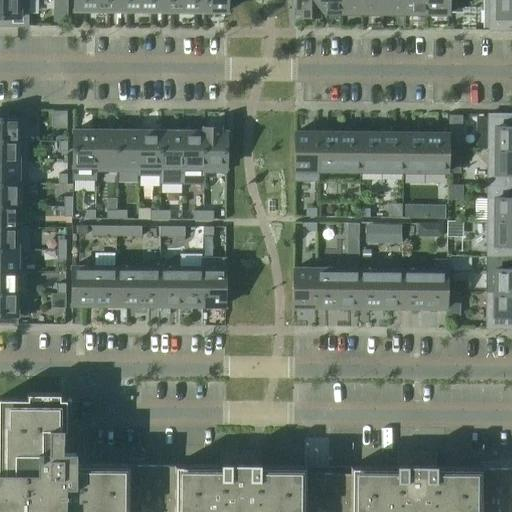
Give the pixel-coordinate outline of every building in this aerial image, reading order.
[(27,0),(0,0),(0,25),(27,26),(27,0)] [(118,0),(73,0),(74,11),(84,11),(84,12),(109,12),(109,11),(118,11),(118,0)] [(118,0),(118,11),(127,11),(127,12),(152,13),(152,11),(161,11),(161,0),(118,0)] [(161,0),(161,11),(170,12),(170,13),(195,13),(195,12),(204,12),(204,0),(161,0)] [(204,0),(204,12),(227,12),(227,0),(204,0)] [(301,13),(301,17),(318,17),(317,0),(295,0),(295,13),(301,13)] [(317,0),(318,17),(318,13),(339,13),(339,0),(317,0)] [(361,13),(361,0),(339,0),(339,13),(361,13)] [(361,0),(361,13),(383,13),(382,0),(361,0)] [(382,0),(383,13),(404,14),(404,0),(382,0)] [(404,0),(404,14),(426,14),(425,0),(404,0)] [(448,14),(448,0),(425,0),(426,14),(448,14)] [(461,0),(450,0),(451,9),(462,9),(461,0)] [(511,0),(488,0),(488,30),(511,30),(511,0)] [(57,12),(56,22),(58,22),(57,25),(65,25),(65,12),(57,12)] [(0,140),(26,141),(26,118),(8,118),(8,110),(0,109),(0,140)] [(511,114),(488,114),(487,150),(511,150),(511,114)] [(203,132),(182,132),(182,172),(181,184),(203,184),(203,172),(204,128),(203,128),(203,132)] [(203,172),(226,172),(226,132),(220,132),(220,128),(204,128),(203,172)] [(74,131),(73,131),(73,171),(73,180),(95,180),(95,171),(95,131),(74,131)] [(95,171),(117,171),(117,131),(95,131),(95,171)] [(117,171),(137,172),(137,175),(138,175),(139,131),(117,131),(117,171)] [(160,175),(160,132),(139,131),(138,175),(160,175)] [(182,132),(160,132),(160,175),(160,183),(181,184),(182,172),(182,132)] [(325,132),(325,133),(316,133),(316,181),(317,181),(317,171),(359,171),(360,133),(351,133),(351,132),(325,132)] [(360,133),(359,171),(403,172),(403,134),(394,133),(394,132),(369,132),(368,133),(360,133)] [(403,172),(447,172),(447,134),(437,134),(437,133),(412,132),(412,134),(403,134),(403,172)] [(294,133),(294,181),(316,181),(316,133),(294,133)] [(457,133),(450,133),(450,148),(465,148),(465,141),(457,133)] [(0,140),(0,162),(26,162),(26,141),(0,140)] [(58,141),(58,151),(67,152),(67,141),(58,141)] [(511,150),(487,150),(487,186),(511,186),(511,150)] [(459,153),(449,153),(449,163),(454,163),(459,158),(459,153)] [(26,162),(0,162),(0,183),(26,184),(26,162)] [(67,174),(58,174),(58,184),(67,184),(67,174)] [(0,206),(22,207),(22,185),(0,184),(0,206)] [(511,186),(487,186),(487,221),(511,221),(511,186)] [(72,197),(64,197),(64,207),(72,207),(72,197)] [(22,227),(22,207),(0,206),(0,227),(28,228),(28,227),(22,227)] [(434,210),(434,218),(444,218),(444,206),(439,206),(434,210)] [(72,207),(64,207),(63,217),(72,217),(72,207)] [(316,208),(306,208),(306,217),(316,217),(316,208)] [(359,209),(359,217),(369,218),(369,209),(359,209)] [(95,219),(95,210),(85,210),(85,219),(95,219)] [(116,210),(106,210),(106,219),(116,219),(116,210)] [(116,210),(116,219),(126,219),(126,210),(116,210)] [(160,211),(150,210),(150,219),(160,219),(160,211)] [(160,211),(160,219),(170,219),(170,211),(160,211)] [(193,219),(203,220),(203,211),(193,211),(193,219)] [(203,220),(213,220),(213,211),(203,211),(203,220)] [(511,221),(487,221),(486,257),(511,257),(511,221)] [(316,232),(316,223),(306,223),(306,231),(316,232)] [(358,223),(348,223),(348,237),(358,238),(358,223)] [(443,224),(430,224),(430,237),(443,237),(443,224)] [(77,226),(77,234),(87,234),(87,226),(77,226)] [(91,226),(91,236),(100,236),(100,226),(91,226)] [(100,226),(100,236),(108,236),(108,226),(100,226)] [(108,236),(116,236),(116,226),(108,226),(108,236)] [(116,226),(116,236),(125,236),(125,226),(116,226)] [(125,236),(133,236),(133,226),(125,226),(125,236)] [(133,226),(133,236),(141,236),(141,226),(133,226)] [(168,237),(168,227),(160,226),(159,237),(168,237)] [(400,227),(366,226),(366,238),(378,238),(378,242),(388,242),(388,238),(400,238),(400,227)] [(28,228),(0,227),(0,249),(28,250),(28,228)] [(168,227),(168,237),(176,237),(176,227),(168,227)] [(176,227),(176,237),(184,237),(185,227),(176,227)] [(203,227),(203,235),(213,236),(213,227),(203,227)] [(66,240),(57,240),(57,250),(66,250),(66,240)] [(0,272),(25,272),(25,271),(21,271),(22,250),(28,251),(28,250),(0,249),(0,272)] [(66,250),(57,250),(57,260),(66,260),(66,250)] [(511,257),(486,257),(486,293),(511,292),(511,257)] [(201,268),(159,268),(159,306),(168,306),(168,307),(193,307),(193,306),(202,306),(202,258),(201,268)] [(202,258),(202,306),(224,306),(225,258),(202,258)] [(470,259),(449,259),(449,270),(470,270),(470,259)] [(434,260),(434,270),(402,270),(402,308),(410,308),(410,309),(436,309),(436,308),(446,308),(446,306),(446,295),(446,260),(434,260)] [(71,267),(71,305),(82,305),(82,306),(107,306),(107,305),(116,305),(116,267),(71,267)] [(116,305),(125,305),(125,307),(150,307),(150,306),(159,306),(159,268),(116,267),(116,305)] [(293,269),(293,307),(315,307),(315,269),(293,269)] [(359,269),(315,269),(315,307),(324,307),(324,308),(349,309),(349,307),(359,307),(359,269)] [(402,270),(359,269),(359,307),(367,308),(367,309),(393,309),(393,308),(402,308),(402,270)] [(25,272),(0,272),(0,293),(27,294),(27,293),(25,293),(25,272)] [(57,284),(57,294),(65,294),(65,284),(57,284)] [(511,292),(486,293),(486,329),(511,329),(511,327),(511,292)] [(27,294),(0,293),(0,324),(17,324),(17,323),(17,316),(27,316),(27,294)] [(459,295),(446,295),(446,306),(459,306),(459,295)] [(0,511),(511,511),(511,467),(481,468),(435,467),(396,467),(350,466),(220,465),(174,465),(77,464),(76,464),(66,464),(67,428),(67,410),(67,398),(26,398),(0,397),(0,511)]
